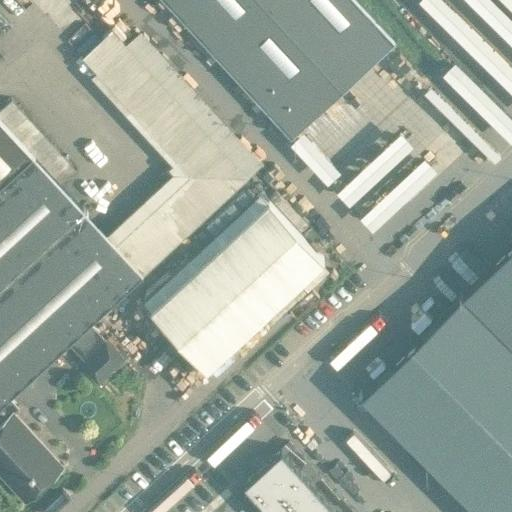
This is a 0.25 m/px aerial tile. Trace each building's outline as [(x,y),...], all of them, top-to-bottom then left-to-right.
[(80,0),(64,0),(61,1),(65,12),(83,6),(80,0)] [(393,35),(361,0),(168,0),(289,130),(393,35)] [(75,345),(96,325),(155,270),(147,262),(141,268),(0,114),(0,397),(66,336),(75,345)] [(260,185),(142,293),(205,362),(323,253),(260,185)] [(511,511),(511,234),(365,383),(487,511),(511,511)] [(122,353),(96,325),(75,345),(83,354),(85,352),(102,370),(122,353)] [(0,397),(0,467),(25,494),(61,461),(11,407),(10,408),(0,397)] [(342,511),(299,465),(280,444),(245,476),(277,511),(342,511)]
